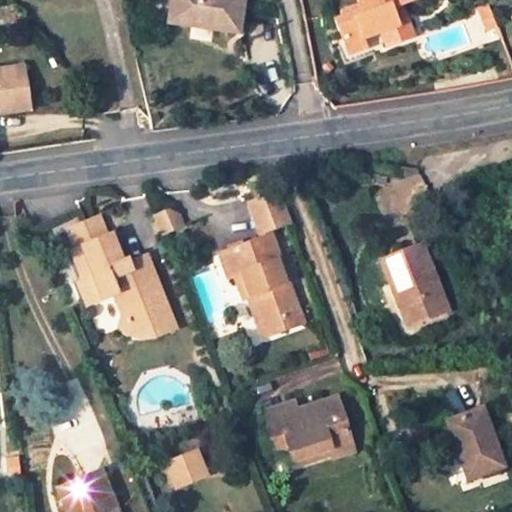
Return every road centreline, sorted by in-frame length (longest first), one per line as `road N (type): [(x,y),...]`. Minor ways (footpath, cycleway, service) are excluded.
road 1 (unclassified): [(0,178),(511,103)]
road 2 (unknown): [(291,138),(355,359)]
road 3 (unknown): [(291,138),(264,0)]
